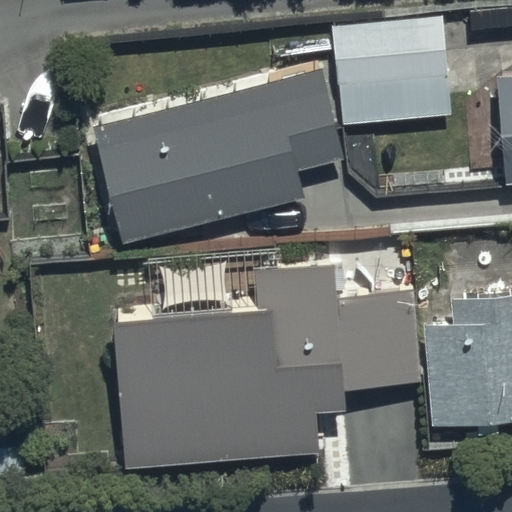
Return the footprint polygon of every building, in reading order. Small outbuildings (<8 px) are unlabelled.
[(434,1),(324,13),(336,117),(445,105),(434,1)] [(314,56),(89,109),(119,232),(298,190),(291,157),(336,147),(314,56)] [(511,58),(491,61),(501,167),(511,165),(511,58)] [(141,252),(145,291),(107,294),(121,451),(312,434),(308,393),(338,391),(337,374),(415,366),(407,276),(330,283),(327,251),(247,259),(246,243),(141,252)] [(419,307),(427,410),(511,403),(511,278),(447,283),(448,304),(419,307)]
